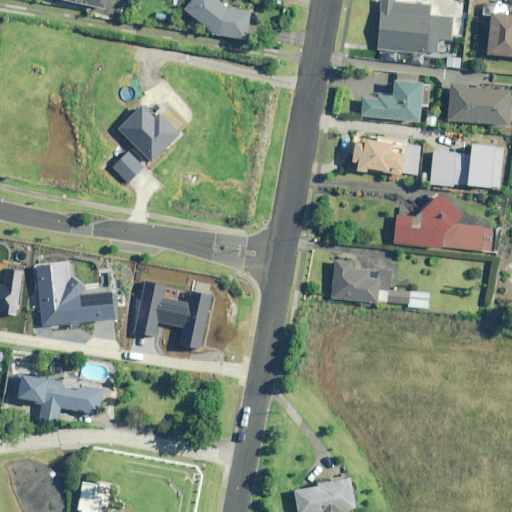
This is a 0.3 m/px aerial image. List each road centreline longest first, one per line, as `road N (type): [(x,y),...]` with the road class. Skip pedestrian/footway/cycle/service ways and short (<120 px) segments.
road 1 (residential): [(277,256),(0,213)]
road 2 (residential): [(326,0),(277,256)]
road 3 (residential): [(277,256),(231,511)]
road 4 (unknown): [(229,448),(106,424),(0,430)]
